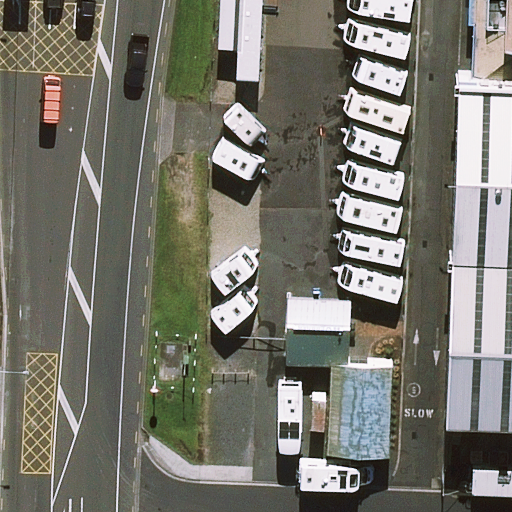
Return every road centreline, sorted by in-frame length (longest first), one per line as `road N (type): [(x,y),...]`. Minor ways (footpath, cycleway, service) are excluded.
road 1 (tertiary): [(58,511),(94,0)]
road 2 (unknown): [(328,103),(316,381)]
road 3 (unknown): [(89,81),(328,103)]
